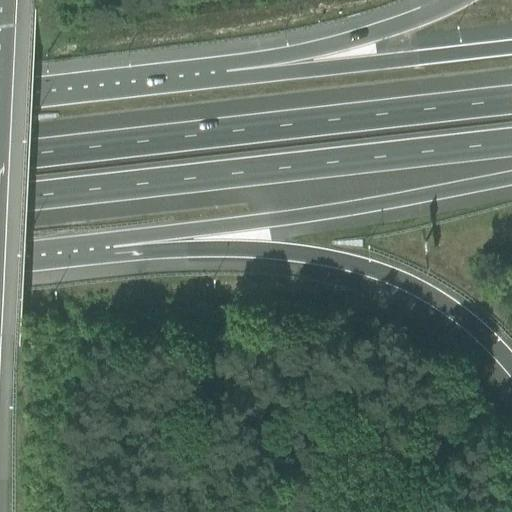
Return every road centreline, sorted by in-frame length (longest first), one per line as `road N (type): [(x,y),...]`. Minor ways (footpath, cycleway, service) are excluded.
road 1 (motorway): [(511,100),(0,158)]
road 2 (motorway): [(0,200),(511,147)]
road 3 (motorway): [(112,242),(273,248),(355,264),(426,293),(511,368)]
road 4 (motorway): [(112,242),(511,181)]
road 5 (motorway): [(511,43),(218,75)]
road 6 (motorway): [(460,0),(345,45),(218,75)]
road 7 (motorway): [(218,75),(0,99)]
